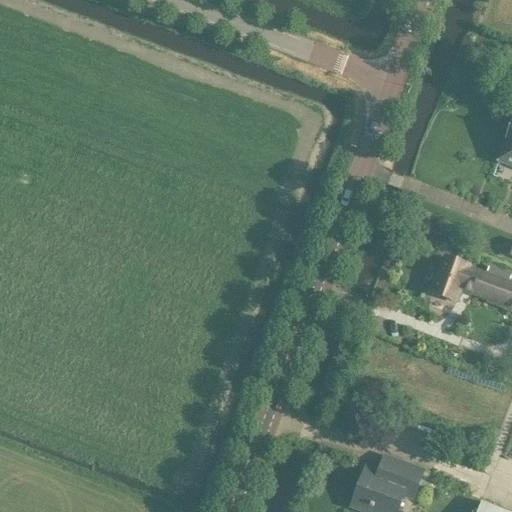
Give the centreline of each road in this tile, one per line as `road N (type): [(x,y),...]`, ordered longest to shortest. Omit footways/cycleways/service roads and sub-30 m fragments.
road 1 (tertiary): [(240,511),(395,86)]
road 2 (unknown): [(275,418),(416,456),(511,493)]
road 3 (unclassified): [(395,86),(168,0)]
